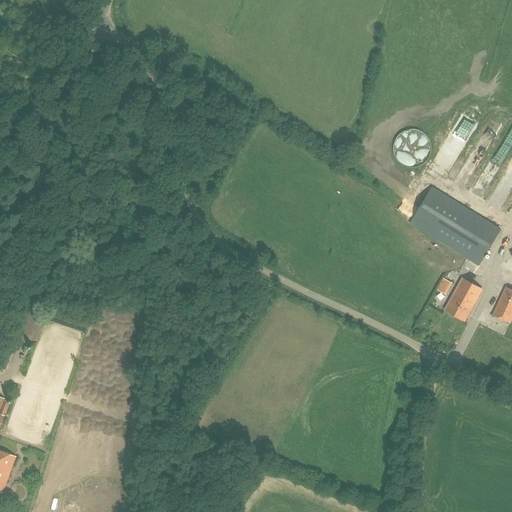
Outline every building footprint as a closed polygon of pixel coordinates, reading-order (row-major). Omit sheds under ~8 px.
[(409,173),(387,209),(479,265),(500,229),(409,173)] [(437,290),(446,295),(453,283),(443,278),(437,290)] [(482,289),(462,278),(445,310),(464,321),(482,289)] [(511,318),(511,290),(505,287),(493,315),(510,323),(511,318)] [(9,333),(0,356),(0,368),(3,370),(16,336),(9,333)] [(9,402),(4,399),(0,396),(0,413),(3,415),(5,412),(9,402)] [(0,450),(0,491),(2,493),(16,456),(0,450)]
